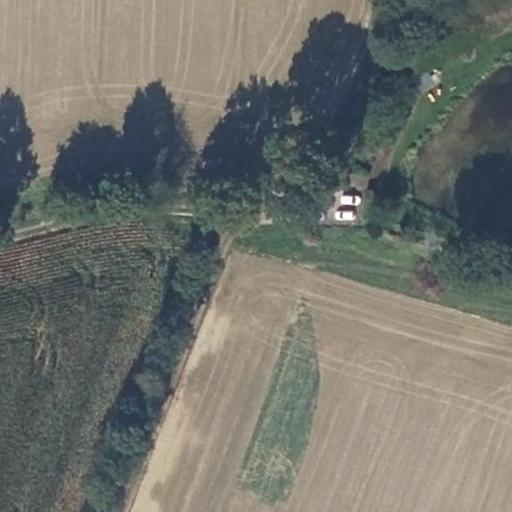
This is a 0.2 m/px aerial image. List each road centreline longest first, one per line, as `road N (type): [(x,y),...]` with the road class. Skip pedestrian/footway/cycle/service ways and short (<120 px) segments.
road 1 (track): [(0,242),(183,209),(282,227),(381,179),(448,59)]
road 2 (track): [(105,511),(218,216)]
